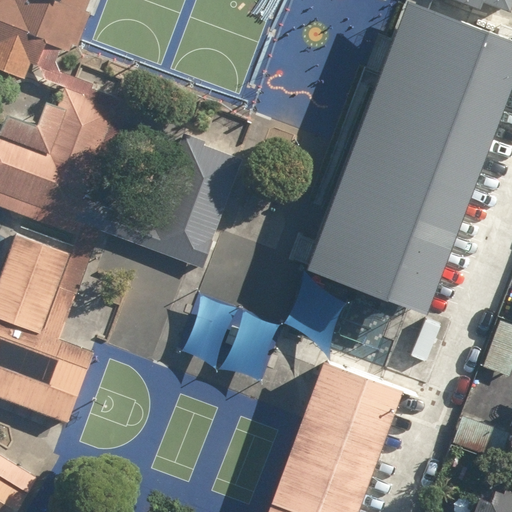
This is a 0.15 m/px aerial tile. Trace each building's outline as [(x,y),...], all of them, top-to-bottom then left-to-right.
[(76,43),(93,0),(0,0),(0,54),(44,72),(59,36),(76,43)] [(402,0),(306,264),(426,307),(511,71),(511,34),(415,0),(402,0)] [(144,91),(72,63),(46,128),(0,109),(0,179),(95,217),(144,91)] [(235,152),(177,130),(135,235),(193,258),(235,152)] [(0,388),(64,415),(96,338),(79,331),(91,302),(68,292),(86,250),(29,226),(0,294),(0,388)] [(511,323),(495,317),(477,365),(507,377),(511,363),(511,323)] [(267,511),(347,511),(399,388),(332,360),(267,511)] [(511,419),(508,429),(466,412),(453,445),(498,462),(503,447),(511,450),(511,419)] [(0,460),(0,511),(18,511),(36,482),(0,460)] [(511,511),(511,491),(477,479),(464,511),(511,511)]
